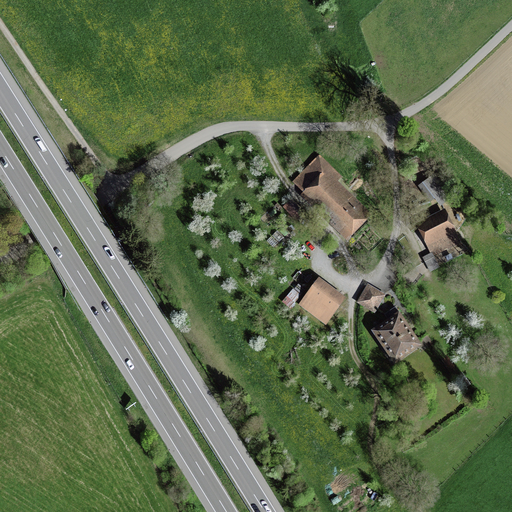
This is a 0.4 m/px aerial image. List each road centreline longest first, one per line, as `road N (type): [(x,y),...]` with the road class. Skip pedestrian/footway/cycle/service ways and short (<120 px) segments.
road 1 (motorway): [(264,511),(0,89)]
road 2 (unclassified): [(116,188),(223,127),(387,120),(441,89),(511,24)]
road 3 (track): [(421,511),(374,461),(376,396),(350,332),(354,290),(377,273),(394,236),(387,120)]
road 4 (motorway): [(0,147),(226,511)]
road 5 (track): [(354,290),(341,244),(288,185),(261,126)]
road 6 (unclassified): [(0,263),(116,188)]
